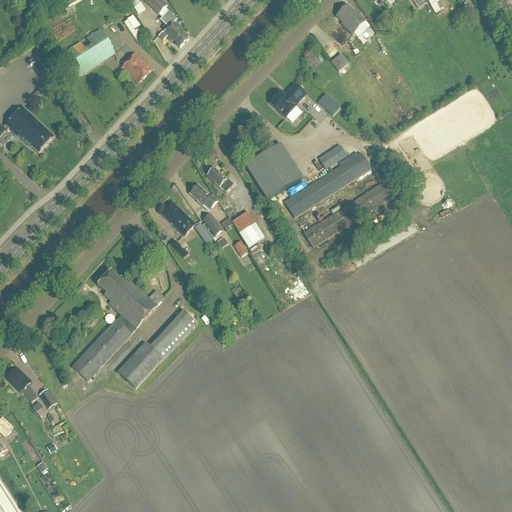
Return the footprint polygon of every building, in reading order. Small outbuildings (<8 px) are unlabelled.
[(59,0),(65,9),(81,0),(59,0)] [(159,17),(168,7),(160,0),(146,0),(144,3),(159,17)] [(425,6),(421,0),(411,0),(413,2),(419,10),(425,6)] [(140,4),(134,7),(138,15),(144,12),(140,4)] [(354,14),(347,8),(336,19),(342,25),(341,26),(352,37),(366,23),(355,13),(354,14)] [(189,41),(183,35),(183,33),(174,25),(177,22),(168,14),(160,22),(169,30),(163,36),(162,35),(158,39),(163,44),(167,40),(172,45),(173,44),(180,51),(189,41)] [(133,18),(127,22),(136,35),(142,31),(133,18)] [(61,55),(77,79),(115,55),(99,30),(61,55)] [(138,87),(153,71),(135,55),(121,71),(138,87)] [(340,73),(349,65),(342,56),(333,64),(340,73)] [(270,106),(286,121),(297,109),(296,108),(305,98),(295,88),(285,98),(281,94),(270,106)] [(37,104),(45,95),(40,90),(31,99),(37,104)] [(333,103),(325,112),(332,118),(340,110),(333,103)] [(20,137),(22,139),(21,141),(31,150),(32,149),(38,155),(54,139),(26,113),(23,110),(19,114),(18,114),(15,117),(15,119),(3,131),(0,127),(0,140),(7,134),(6,134),(9,131),(17,139),(20,137)] [(251,177),(286,155),(280,147),(246,169),(251,177)] [(319,162),(325,172),(346,158),(340,148),(319,162)] [(294,221),(371,172),(361,156),(284,205),(294,221)] [(220,177),(214,172),(207,178),(213,183),(213,184),(217,188),(217,187),(226,195),(233,187),(221,176),(220,177)] [(313,251),(390,201),(381,187),(345,210),(340,202),(326,211),(330,219),(304,236),(313,251)] [(211,200),(198,188),(190,196),(196,202),(196,204),(202,210),(204,208),(210,213),(218,205),(211,199),(211,200)] [(196,227),(172,205),(161,217),(171,226),(174,229),(184,240),(196,227)] [(248,250),(264,240),(248,214),(232,224),(248,250)] [(214,239),(223,233),(211,216),(202,222),(214,239)] [(228,221),(221,226),(225,231),(232,226),(228,221)] [(208,237),(203,242),(207,247),(212,243),(208,237)] [(183,260),(189,255),(175,240),(169,246),(183,260)] [(223,240),(217,244),(222,251),(228,246),(223,240)] [(241,259),(249,254),(242,243),(234,248),(241,259)] [(137,332),(158,309),(130,283),(128,286),(121,279),(119,281),(110,273),(97,287),(106,296),(104,298),(111,304),(109,306),(121,318),(72,370),(87,384),(136,332),(137,332)] [(135,391),(163,361),(145,345),(117,375),(135,391)] [(38,400),(28,387),(32,384),(17,370),(7,381),(20,395),(31,405),(38,400)] [(49,410),(58,405),(49,390),(40,396),(49,410)] [(0,422),(0,436),(4,440),(13,431),(2,420),(0,422)] [(52,446),(46,451),(51,457),(57,452),(52,446)] [(43,464),(37,469),(42,476),(48,471),(43,464)]
